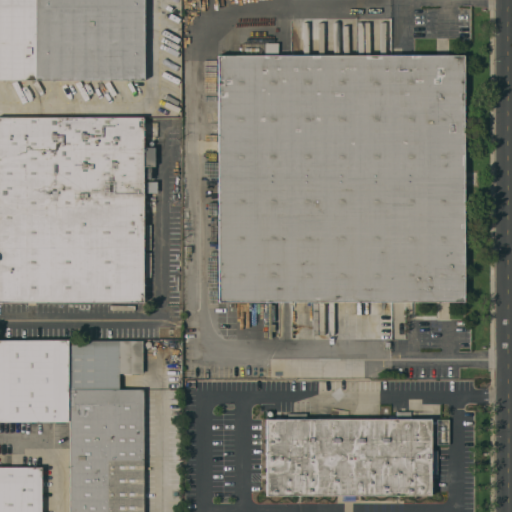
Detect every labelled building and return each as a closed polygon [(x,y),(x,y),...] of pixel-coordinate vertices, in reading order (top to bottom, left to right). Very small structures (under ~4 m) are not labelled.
[(143,0),(144,79),(0,79),(0,0),(143,0)] [(467,301),(220,301),(220,60),(467,59),(467,301)] [(0,117),(143,117),(143,147),(154,147),(154,166),(143,166),(143,302),(0,302),(0,117)] [(68,422),(0,422),(0,340),(67,340),(68,390),(68,422)] [(67,340),(142,340),(142,373),(119,373),(119,389),(143,389),(143,511),(69,511),(69,390),(68,390),(67,340)] [(434,495),(268,495),(268,418),(442,418),(442,446),(434,446),(434,495)] [(0,511),(0,467),(41,467),(41,511),(0,511)]
